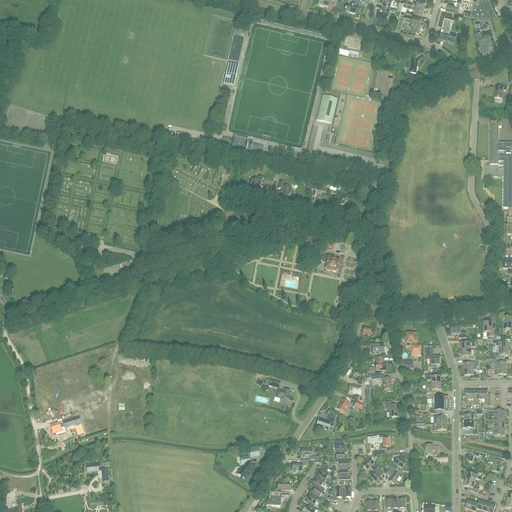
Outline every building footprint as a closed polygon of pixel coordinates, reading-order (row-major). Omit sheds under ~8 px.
[(334,0),(327,0),(328,0),(325,0),(319,0),(318,6),(327,8),(328,5),(333,6),(334,0)] [(470,2),(470,0),(465,0),(468,1),(467,4),(469,4),(468,8),(471,9),(473,3),(470,2)] [(471,15),(497,16),(488,0),(477,0),(474,2),(471,15)] [(357,6),(358,2),(353,1),(352,4),(353,5),(352,6),(351,7),(346,6),(345,12),(355,15),(356,8),(357,5),(357,6)] [(422,14),(424,8),(404,3),(403,5),(407,6),(407,7),(415,9),(414,12),(422,14)] [(385,22),(387,15),(384,15),(385,9),(380,7),(376,20),(385,22)] [(413,16),(412,19),(405,17),(405,18),(400,16),(399,19),(402,20),(411,22),(419,24),(421,18),(413,16)] [(453,19),(452,19),(445,17),(439,38),(455,43),(456,37),(449,35),(450,31),(453,19)] [(418,30),(419,24),(411,22),(410,28),(418,30)] [(481,35),(480,31),(481,30),(481,31),(489,28),(487,23),(480,26),(477,27),(479,31),(476,32),(478,36),(477,36),(483,55),(496,51),(490,32),(481,35)] [(235,35),(229,60),(229,61),(238,63),(239,60),(244,37),(235,35)] [(357,49),(360,50),(362,40),(346,36),(344,45),(347,46),(347,48),(356,50),(357,49)] [(417,68),(418,64),(417,63),(424,59),(422,56),(415,61),(415,63),(412,62),(411,65),(410,64),(407,64),(406,68),(405,74),(410,75),(410,74),(416,75),(417,71),(418,71),(418,68),(417,68)] [(232,88),(238,65),(229,63),(223,86),(232,88)] [(496,88),(494,99),(502,100),(503,91),(507,92),(508,86),(501,85),(501,89),(496,88)] [(322,96),(317,121),(332,124),(337,99),(322,96)] [(511,144),(499,144),(499,128),(501,128),(501,123),(498,123),(498,125),(497,125),(497,122),(490,122),(490,123),(490,127),(490,129),(490,133),(490,134),(490,138),(490,139),(490,144),(489,144),(490,144),(490,149),(490,150),(490,155),(489,155),(490,155),(490,160),(490,161),(490,166),(489,166),(489,168),(486,168),(486,177),(495,177),(495,175),(498,175),(498,166),(504,166),(504,183),(505,183),(505,188),(504,188),(503,209),(508,209),(509,209),(509,219),(507,219),(507,224),(509,224),(509,228),(507,227),(507,237),(511,237),(511,144)] [(188,147),(190,135),(177,132),(176,139),(171,138),(170,143),(175,144),(174,147),(187,150),(188,147)] [(220,149),(260,158),(263,146),(223,137),(220,149)] [(259,187),(263,187),(265,179),(257,177),(257,181),(251,180),(251,182),(250,182),(248,190),(258,192),(259,187)] [(291,191),(291,189),(284,187),(284,183),(279,182),(277,189),(281,189),(279,197),(289,199),(290,197),(293,197),(294,192),(291,191)] [(347,196),(338,194),(335,206),(342,207),(341,211),(349,212),(350,204),(346,203),(347,196)] [(328,257),(328,258),(324,257),(322,258),(321,261),(323,263),(327,263),(326,271),(333,272),(333,273),(336,273),(337,273),(339,261),(334,260),(335,259),(328,257)] [(511,262),(508,262),(505,262),(500,262),(500,264),(499,264),(499,268),(500,268),(500,270),(511,270),(511,271),(511,275),(511,262)] [(511,329),(511,317),(503,318),(503,330),(511,329)] [(495,336),(495,329),(491,329),(491,323),(487,323),(487,322),(483,322),(483,326),(484,326),(484,333),(487,333),(487,337),(490,337),(490,336),(495,336)] [(375,334),(375,331),(378,332),(378,329),(376,329),(377,325),(371,324),(370,330),(364,328),(363,334),(370,336),(371,333),(375,334)] [(459,338),(467,338),(467,332),(461,332),(461,327),(452,327),(452,335),(459,335),(459,338)] [(412,356),(421,356),(421,345),(417,345),(417,344),(416,344),(416,333),(406,333),(406,344),(407,344),(407,346),(410,346),(410,344),(412,344),(412,356)] [(475,340),(473,340),(469,340),(468,340),(465,340),(465,344),(462,344),(462,350),(471,350),(471,347),(475,347),(475,340)] [(496,340),(492,340),(492,344),(496,344),(496,346),(499,346),(499,350),(508,350),(508,343),(502,343),(502,340),(496,340)] [(370,342),(365,342),(365,343),(365,346),(370,347),(370,346),(373,346),(373,352),(383,353),(384,345),(376,345),(376,342),(370,342)] [(439,365),(440,357),(433,357),(433,349),(426,349),(426,360),(430,360),(430,367),(436,368),(436,365),(439,365)] [(471,356),(471,350),(462,350),(462,357),(468,357),(468,360),(475,360),(475,356),(471,356)] [(508,356),(508,350),(499,350),(499,353),(496,353),(496,359),(502,359),(502,356),(508,356)] [(386,371),(386,363),(383,363),(383,358),(377,358),(376,363),(376,370),(386,371)] [(124,363),(123,373),(134,373),(134,368),(137,368),(137,364),(135,364),(135,360),(126,360),(126,363),(124,363)] [(497,364),(497,370),(506,370),(506,364),(500,364),(500,360),(492,360),(492,364),(497,364)] [(465,364),(465,370),(473,370),(473,367),(476,367),(476,364),(478,364),(478,361),(471,361),(471,364),(465,364)] [(84,368),(74,371),(76,377),(86,374),(84,368)] [(473,373),(473,370),(465,370),(465,376),(471,376),(471,379),(480,379),(480,376),(477,376),(477,373),(473,373)] [(506,376),(506,370),(497,370),(497,373),(495,373),(495,376),(493,376),(493,379),(500,379),(500,376),(506,376)] [(380,379),(379,375),(371,376),(370,376),(364,372),(364,376),(365,376),(365,377),(364,377),(364,385),(367,385),(367,389),(369,389),(369,387),(373,387),(372,381),(372,380),(380,379)] [(51,373),(43,375),(47,388),(55,385),(51,373)] [(86,374),(76,377),(78,383),(87,379),(86,374)] [(435,374),(430,374),(427,374),(425,374),(425,377),(426,377),(426,380),(432,380),(432,384),(441,384),(441,377),(435,377),(435,374)] [(87,379),(78,383),(80,388),(89,385),(87,379)] [(390,379),(383,380),(384,390),(387,390),(387,392),(393,391),(392,386),(391,387),(391,384),(390,379)] [(280,383),(270,380),(269,385),(279,388),(280,383)] [(123,386),(123,395),(134,395),(134,391),(136,391),(136,386),(134,386),(135,382),(126,382),(126,386),(123,386)] [(441,391),(441,384),(432,384),(432,388),(427,388),(427,394),(430,394),(435,394),(435,391),(441,391)] [(89,385),(80,388),(81,394),(82,394),(86,392),(89,391),(91,391),(89,385)] [(360,395),(362,387),(350,385),(349,394),(354,395),(354,394),(360,395)] [(291,392),(284,390),(283,391),(278,390),(277,395),(282,396),(281,398),(282,398),(283,401),(283,402),(289,407),(294,401),(289,397),(291,392)] [(438,394),(435,394),(430,394),(430,400),(432,400),(431,404),(444,404),(444,397),(438,397),(438,394)] [(342,399),(337,409),(345,413),(350,403),(342,399)] [(59,400),(47,404),(49,412),(62,408),(59,400)] [(364,405),(356,401),(356,402),(355,402),(354,405),(353,407),(361,410),(362,409),(364,406),(364,405)] [(390,418),(398,417),(398,412),(397,412),(396,405),(392,406),(392,402),(386,403),(386,409),(389,409),(390,418)] [(444,411),(444,404),(431,404),(431,408),(430,408),(430,414),(438,414),(438,411),(444,411)] [(118,405),(110,406),(112,416),(120,415),(118,405)] [(110,406),(103,407),(105,418),(112,416),(110,406)] [(103,407),(96,408),(96,409),(97,412),(97,415),(98,418),(98,419),(105,418),(103,407)] [(474,422),(474,419),(476,419),(477,415),(482,415),(483,415),(483,411),(482,411),(475,411),(475,415),(473,415),(473,416),(464,416),(464,422),(474,422)] [(332,427),(335,418),(329,415),(327,421),(319,419),(318,420),(317,422),(317,423),(317,426),(328,429),(329,426),(332,427)] [(440,415),(434,415),(434,424),(447,424),(447,418),(440,418),(440,415)] [(59,423),(50,426),(53,433),(55,433),(56,435),(66,432),(65,428),(71,427),(72,429),(75,428),(79,439),(85,437),(82,426),(80,426),(80,424),(81,423),(79,417),(63,422),(63,423),(59,424),(59,423)] [(474,429),(474,422),(464,422),(464,429),(471,429),(471,434),(477,434),(477,429),(474,429)] [(390,447),(389,439),(386,439),(385,436),(379,436),(375,436),(375,437),(367,437),(367,444),(376,443),(383,443),(383,445),(381,445),(381,450),(384,450),(384,447),(390,447)] [(344,444),(341,444),(341,441),(334,441),(334,444),(335,444),(335,450),(334,450),(334,454),(335,454),(336,453),(344,453),(347,453),(347,450),(344,450),(344,444)] [(425,446),(425,452),(425,457),(438,456),(437,451),(439,451),(439,447),(433,447),(433,446),(433,445),(425,446)] [(301,456),(310,457),(310,460),(316,460),(318,457),(312,457),(312,449),(301,449),(301,456)] [(474,456),(479,457),(480,453),(473,451),(472,454),(468,453),(466,463),(468,463),(469,463),(473,463),(474,456)] [(344,459),(344,453),(336,453),(335,454),(336,459),(335,460),(335,463),(339,463),(347,462),(347,459),(344,459)] [(501,474),(503,463),(499,462),(500,458),(491,456),(489,463),(494,464),(492,472),(501,474)] [(246,480),(254,468),(247,463),(248,462),(249,462),(248,457),(240,458),(241,463),(245,462),(240,470),(244,472),(241,476),(246,480)] [(388,466),(390,468),(394,471),(397,466),(402,469),(405,464),(397,458),(396,461),(395,460),(393,463),(391,461),(388,466)] [(380,466),(376,461),(375,463),(372,461),(372,462),(369,459),(369,460),(368,459),(365,461),(366,463),(363,466),(367,471),(371,467),(375,471),(380,466)] [(307,464),(307,460),(301,460),(301,464),(292,463),(292,471),(302,471),(302,466),(306,467),(306,464),(307,464)] [(347,468),(347,462),(339,463),(339,469),(338,469),(338,472),(339,472),(339,471),(347,471),(348,471),(350,471),(350,468),(347,468)] [(100,471),(99,464),(86,465),(87,473),(100,471)] [(321,469),(321,470),(318,475),(316,473),(314,476),(316,477),(324,482),(324,483),(326,480),(327,477),(329,478),(330,476),(326,473),(329,468),(324,465),(321,469)] [(383,474),(380,470),(383,468),(380,466),(375,471),(372,474),(373,476),(371,478),(369,480),(371,483),(374,481),(378,485),(382,480),(380,477),(383,474)] [(398,473),(394,471),(390,468),(386,475),(391,478),(389,481),(394,485),(399,477),(397,475),(398,473)] [(348,477),(348,471),(347,471),(339,471),(339,472),(339,477),(338,477),(338,481),(350,480),(350,477),(348,477)] [(438,486),(437,471),(426,472),(427,485),(432,485),(432,486),(438,486)] [(468,474),(466,480),(475,483),(476,480),(482,481),(483,474),(476,473),(475,476),(468,474)] [(326,484),(324,483),(324,482),(316,477),(313,482),(311,481),(309,483),(315,487),(320,490),(321,488),(321,487),(322,485),(324,486),(326,484)] [(289,491),(290,483),(287,483),(287,478),(282,478),(282,480),(280,480),(279,481),(279,483),(278,482),(277,490),(276,490),(275,493),(281,493),(282,490),(289,491)] [(474,486),(475,483),(466,480),(464,487),(471,489),(470,492),(478,494),(480,488),(474,486)] [(325,494),(323,492),(320,490),(315,487),(312,492),(310,491),(308,493),(310,495),(318,500),(317,500),(318,500),(320,498),(319,497),(321,494),(323,496),(325,494)] [(342,489),(341,489),(336,489),(336,488),(333,488),(333,492),(333,496),(333,501),(336,501),(336,498),(342,498),(342,489)] [(341,488),(341,489),(342,489),(342,498),(342,501),(345,501),(345,498),(351,498),(351,489),(345,489),(345,488),(341,488)] [(280,499),(283,499),(283,494),(283,493),(270,493),(270,498),(271,498),(271,501),(267,501),(267,506),(280,507),(280,499)] [(320,501),(318,500),(317,500),(318,500),(310,495),(307,500),(305,498),(303,501),(309,505),(313,508),(314,508),(315,505),(314,505),(316,502),(318,503),(320,501)] [(392,509),(392,500),(385,500),(385,502),(383,502),(383,511),(387,511),(392,511),(392,509)] [(470,511),(473,503),(468,501),(465,509),(468,510),(467,511),(470,511)] [(372,511),(372,502),(365,502),(366,507),(364,507),(364,511),(372,511)] [(476,511),(477,510),(479,505),(473,503),(470,511),(473,511),(476,511)] [(487,511),(490,505),(485,503),(482,511),(487,511)]
